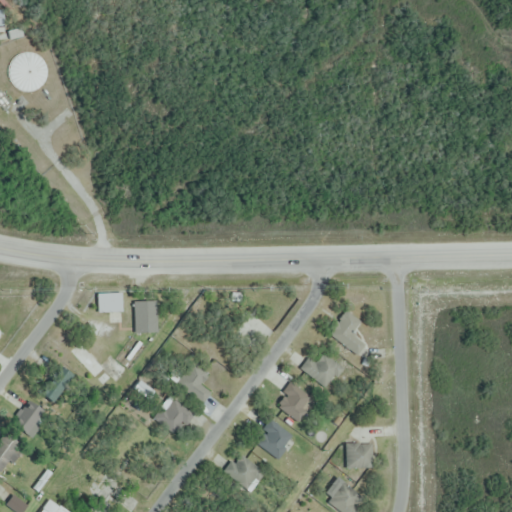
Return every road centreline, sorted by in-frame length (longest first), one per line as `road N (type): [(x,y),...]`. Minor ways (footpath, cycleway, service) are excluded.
road 1 (tertiary): [(511,256),(78,258),(0,242)]
road 2 (residential): [(320,259),(318,293),(155,511)]
road 3 (residential): [(400,258),(401,511)]
road 4 (residential): [(78,258),(64,297),(0,383)]
